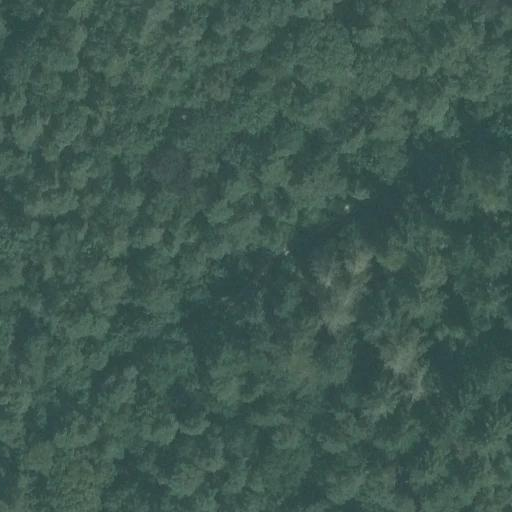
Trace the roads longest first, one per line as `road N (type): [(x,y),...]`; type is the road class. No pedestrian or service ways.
road 1 (track): [(119,350),(511,107)]
road 2 (track): [(119,350),(97,348),(70,330),(18,277),(0,201)]
